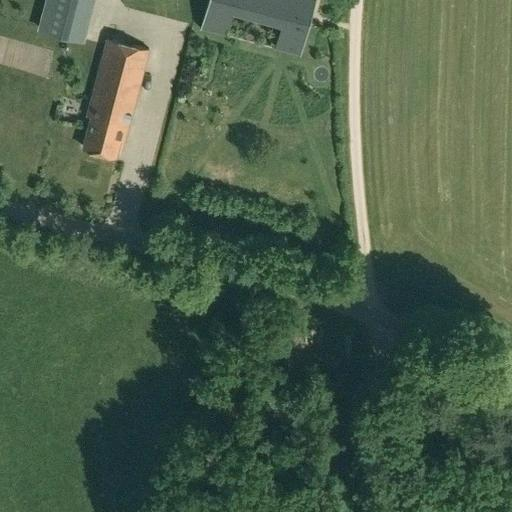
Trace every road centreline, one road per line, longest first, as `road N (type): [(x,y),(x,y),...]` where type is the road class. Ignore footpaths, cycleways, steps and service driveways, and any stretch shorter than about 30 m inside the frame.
road 1 (unclassified): [(511,381),(338,303),(0,207)]
road 2 (track): [(372,316),(342,112)]
road 3 (track): [(406,511),(372,316)]
